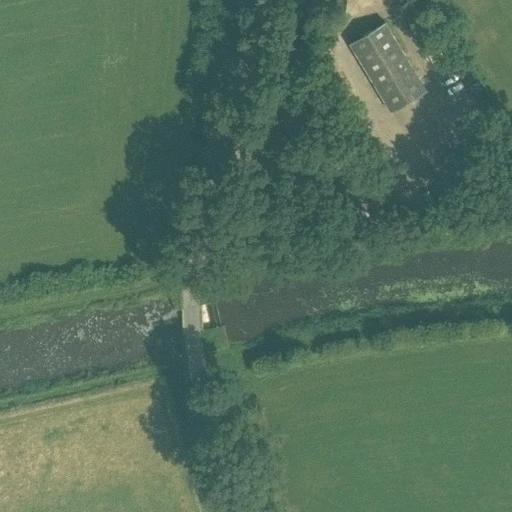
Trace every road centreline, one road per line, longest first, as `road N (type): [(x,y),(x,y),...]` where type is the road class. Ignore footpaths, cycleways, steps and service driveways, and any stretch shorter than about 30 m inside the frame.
road 1 (unclassified): [(237,511),(194,365),(192,291),(265,0)]
road 2 (track): [(0,316),(196,270)]
